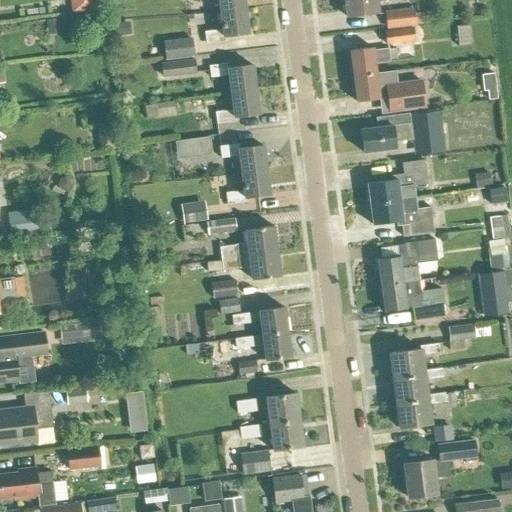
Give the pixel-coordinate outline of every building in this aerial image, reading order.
[(96,8),(95,0),(70,0),(72,11),(96,8)] [(244,8),(243,0),(216,0),(218,12),(244,8)] [(382,0),(342,0),(345,16),(377,12),(376,1),(382,0)] [(384,10),(386,28),(416,25),(413,7),(384,10)] [(244,8),(218,12),(220,29),(203,31),(204,43),(224,41),(223,36),(247,33),(244,8)] [(61,32),(59,17),(46,18),(47,33),(61,32)] [(113,22),(114,35),(130,33),(129,21),(113,22)] [(470,44),(468,24),(456,25),(457,45),(470,44)] [(384,30),(385,43),(414,40),(413,26),(384,30)] [(163,40),(165,58),(193,55),(191,37),(163,40)] [(372,47),(349,50),(352,76),(375,73),(374,63),(389,61),(388,48),(372,50),(372,47)] [(160,62),(162,76),(196,72),(194,58),(160,62)] [(255,89),(251,64),(227,67),(226,63),(207,65),(209,77),(227,75),(229,92),(255,89)] [(395,71),(375,73),(352,76),(355,101),(387,97),(389,111),(424,107),(421,80),(397,83),(395,71)] [(481,75),(483,91),(487,90),(488,99),(496,98),(493,73),(481,75)] [(255,89),(229,92),(231,109),(213,111),(215,124),(236,121),(235,116),(258,113),(255,89)] [(173,101),(154,104),(156,116),(174,114),(173,101)] [(145,118),(156,116),(154,104),(143,105),(145,118)] [(406,114),(374,118),(375,127),(359,129),(362,152),(393,148),(392,141),(416,138),(418,152),(442,149),(437,110),(406,114)] [(96,124),(99,147),(114,146),(111,122),(96,124)] [(265,169),(262,145),(237,148),(236,143),(218,146),(219,158),(237,156),(239,173),(265,169)] [(390,179),(366,183),(369,204),(414,197),(412,185),(426,183),(423,160),(401,163),(402,174),(389,175),(390,179)] [(265,169),(239,173),(241,190),(224,192),(226,204),(246,202),(245,197),(268,194),(265,169)] [(473,174),(475,186),(491,184),(489,171),(473,174)] [(507,183),(493,183),(492,199),(507,199),(507,183)] [(415,208),(414,197),(369,204),(372,224),(396,221),(396,225),(401,224),(402,236),(433,232),(430,206),(415,208)] [(204,200),(180,204),(183,223),(207,220),(204,200)] [(7,217),(9,236),(51,231),(48,212),(7,217)] [(497,227),(496,215),(488,216),(490,228),(497,227)] [(193,222),(195,235),(236,230),(234,217),(193,222)] [(276,250),(272,225),(243,229),(245,241),(234,243),(234,244),(218,246),(220,258),(276,250)] [(497,227),(490,228),(491,240),(487,240),(489,255),(488,255),(490,271),(502,269),(497,227)] [(436,260),(435,253),(433,239),(402,243),(404,256),(398,257),(398,256),(376,259),(379,285),(418,280),(416,262),(436,260)] [(276,250),(220,258),(221,269),(237,267),(249,266),(251,280),(279,276),(276,250)] [(206,270),(221,269),(220,259),(205,260),(206,270)] [(71,270),(74,296),(88,294),(85,268),(71,270)] [(502,269),(490,271),(491,283),(481,285),(483,297),(481,297),(483,315),(508,312),(506,299),(502,269)] [(22,277),(13,278),(0,280),(0,302),(16,300),(16,297),(25,295),(22,277)] [(221,296),(236,294),(235,280),(220,282),(210,284),(212,297),(221,296)] [(419,291),(418,280),(379,285),(383,310),(411,307),(412,321),(444,317),(440,289),(419,291)] [(217,300),(219,313),(240,311),(238,297),(217,300)] [(149,306),(150,314),(159,313),(159,305),(149,306)] [(286,331),(283,307),(257,310),(257,311),(230,315),(231,325),(259,321),(260,335),(286,331)] [(58,324),(60,338),(99,334),(98,320),(58,324)] [(447,325),(450,350),(465,348),(464,339),(470,338),(471,345),(485,343),(483,325),(473,326),(473,322),(447,325)] [(0,381),(16,380),(15,364),(29,362),(28,356),(47,354),(44,331),(0,336),(0,381)] [(286,331),(260,335),(261,335),(233,338),(235,348),(262,345),(264,359),(290,356),(286,331)] [(388,352),(391,374),(424,370),(422,355),(439,352),(438,342),(419,345),(419,348),(388,352)] [(107,378),(112,358),(98,355),(93,375),(107,378)] [(237,362),(239,373),(257,370),(255,360),(237,362)] [(442,377),(441,367),(424,370),(391,374),(393,390),(394,398),(427,394),(426,385),(425,379),(442,377)] [(64,387),(66,404),(87,401),(85,385),(64,387)] [(143,386),(125,388),(131,428),(149,426),(143,386)] [(22,407),(0,409),(0,444),(9,443),(9,442),(34,439),(35,444),(51,442),(45,391),(20,393),(22,407)] [(445,402),(444,392),(427,394),(394,398),(398,427),(431,423),(428,404),(445,402)] [(295,393),(265,397),(268,417),(269,423),(298,419),(298,417),(295,393)] [(256,398),(235,401),(237,413),(257,411),(256,398)] [(269,423),(239,427),(240,439),(270,435),(272,450),(302,446),(298,419),(269,423)] [(450,424),(432,426),(434,441),(452,439),(450,424)] [(436,443),(438,460),(431,461),(430,459),(403,463),(407,497),(435,493),(433,478),(448,476),(446,459),(476,455),(474,438),(436,443)] [(65,447),(68,469),(100,465),(108,464),(106,444),(97,445),(97,444),(65,447)] [(242,474),(270,471),(267,450),(239,453),(242,474)] [(137,483),(155,481),(152,463),(134,466),(137,483)] [(55,505),(52,481),(51,470),(31,472),(30,468),(13,470),(13,472),(0,473),(0,497),(12,496),(13,501),(37,498),(38,507),(55,505)] [(500,489),(511,487),(511,470),(498,472),(500,489)] [(309,511),(307,496),(302,497),(299,475),(270,479),(273,503),(289,501),(290,511),(309,511)] [(219,478),(201,481),(204,500),(222,498),(219,478)] [(147,491),(148,502),(166,500),(165,489),(147,491)] [(242,511),(240,495),(222,498),(223,511),(242,511)] [(87,505),(91,511),(98,511),(105,508),(99,498),(87,505)] [(453,503),(454,511),(499,511),(497,498),(453,503)] [(334,511),(333,501),(319,502),(319,511),(334,511)] [(81,511),(80,503),(38,509),(38,511),(81,511)] [(187,507),(187,511),(217,511),(216,503),(187,507)]
